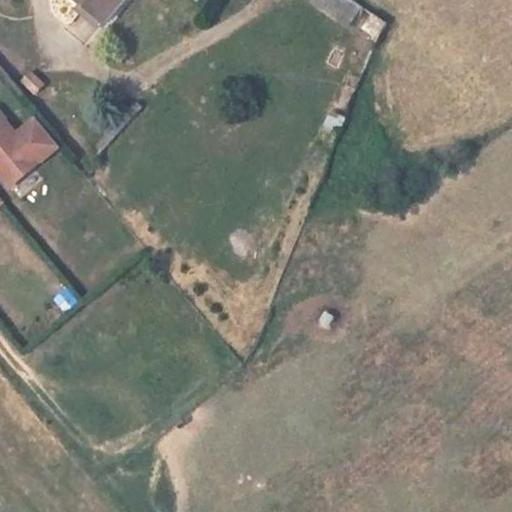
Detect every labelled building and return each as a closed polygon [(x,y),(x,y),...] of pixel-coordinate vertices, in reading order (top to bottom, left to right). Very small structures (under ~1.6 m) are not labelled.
[(105,24),(124,0),(76,0),(85,7),(105,24)] [(352,0),(312,0),(350,27),(363,7),(352,0)] [(85,7),(81,12),(101,29),(105,24),(85,7)] [(36,74),(25,86),(33,93),(43,81),(36,74)] [(0,122),(0,173),(7,167),(18,181),(34,168),(59,147),(36,119),(17,136),(5,121),(2,124),(0,122)] [(0,174),(11,187),(20,199),(44,180),(34,168),(18,181),(7,167),(0,173),(0,174)]
